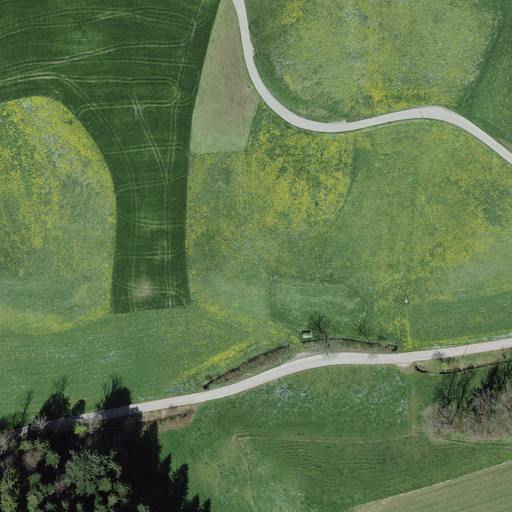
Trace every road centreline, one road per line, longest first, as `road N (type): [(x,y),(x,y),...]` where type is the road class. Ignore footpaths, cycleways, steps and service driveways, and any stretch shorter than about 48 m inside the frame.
road 1 (unclassified): [(511,342),(320,360),(226,391),(0,440)]
road 2 (unclassified): [(237,0),(255,79),(295,120),(334,127),(408,113),(446,115),(511,159)]
